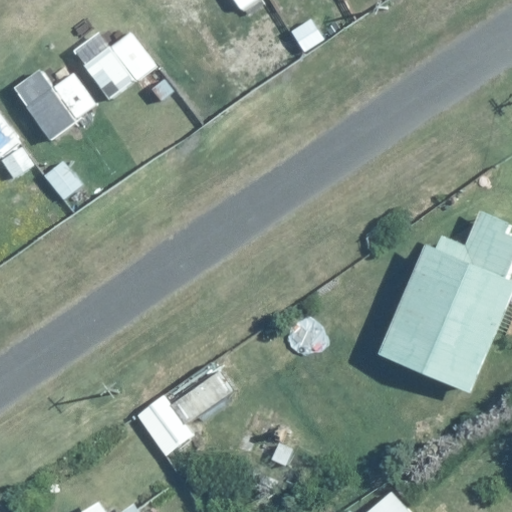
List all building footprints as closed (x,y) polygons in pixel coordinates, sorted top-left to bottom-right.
[(199,0),(168,0),(162,5),(223,92),(250,73),(199,0)] [(238,0),(248,12),(261,0),(238,0)] [(105,17),(70,44),(111,96),(159,58),(130,21),(117,32),(105,17)] [(48,55),(10,83),(51,138),(104,99),(71,54),(55,65),(48,55)] [(0,154),(27,134),(0,98),(0,154)] [(422,240),(380,347),(389,351),(377,380),(424,399),(434,373),(472,388),(511,288),(511,270),(511,267),(511,230),(509,230),(511,223),(511,216),(480,204),(467,237),(442,227),(435,245),(422,240)] [(164,390),(135,413),(166,454),(196,430),(189,421),(233,387),(217,367),(173,401),(164,390)] [(427,511),(395,478),(360,511),(427,511)] [(76,511),(140,511),(131,499),(114,511),(111,511),(99,495),(76,511)]
